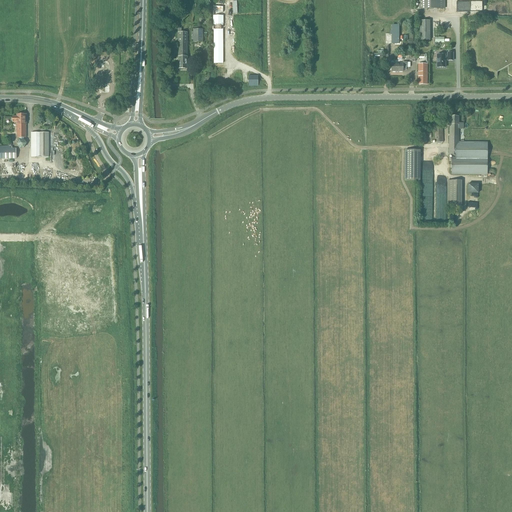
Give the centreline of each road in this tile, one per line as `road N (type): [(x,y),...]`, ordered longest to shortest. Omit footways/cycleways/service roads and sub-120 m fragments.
road 1 (track): [(195,123),(205,139),(259,109),(317,108),(355,147),(402,147),(410,229),(479,220),(495,202),(502,154),(511,156)]
road 2 (tertiary): [(174,132),(248,99),(511,96)]
road 3 (primary): [(147,511),(139,203)]
road 4 (track): [(227,9),(227,59),(268,79),(268,0)]
road 5 (residential): [(50,332),(56,472)]
road 6 (track): [(511,14),(456,15),(457,96)]
